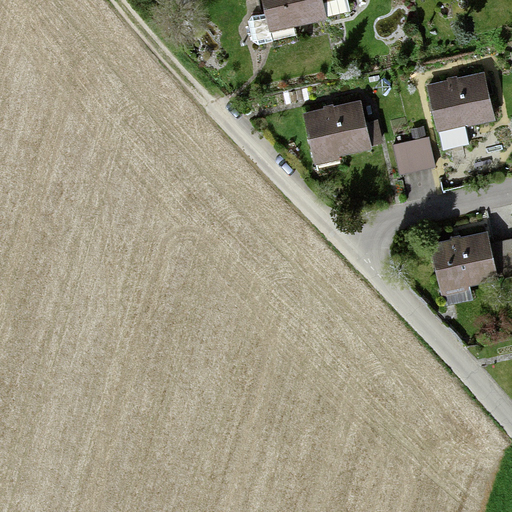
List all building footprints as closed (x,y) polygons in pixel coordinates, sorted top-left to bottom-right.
[(321,0),(263,0),(267,13),(248,17),(254,42),(271,38),(268,27),(325,14),(321,0)] [(321,0),(325,14),(348,9),(345,0),(321,0)] [(437,127),(489,118),(482,82),(431,91),(437,127)] [(316,151),(364,142),(359,111),(310,120),(316,151)] [(428,135),(410,139),(417,168),(435,164),(428,135)] [(417,168),(410,139),(393,143),(399,172),(417,168)] [(485,232),(433,244),(443,287),(511,271),(511,237),(495,242),(497,252),(490,254),(485,232)]
